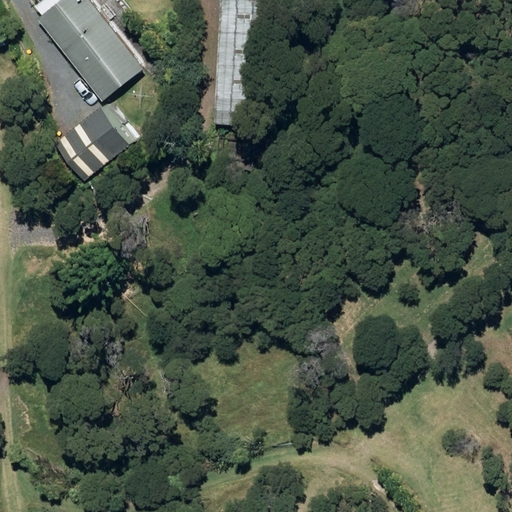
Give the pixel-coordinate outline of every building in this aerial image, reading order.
[(64,0),(46,15),(110,97),(151,64),(100,0),(64,0)] [(229,0),(223,119),(265,122),(271,0),(229,0)] [(0,21),(0,46),(12,41),(3,21),(0,21)] [(105,106),(59,143),(89,181),(135,144),(105,106)] [(15,277),(16,284),(29,282),(28,275),(15,277)]
